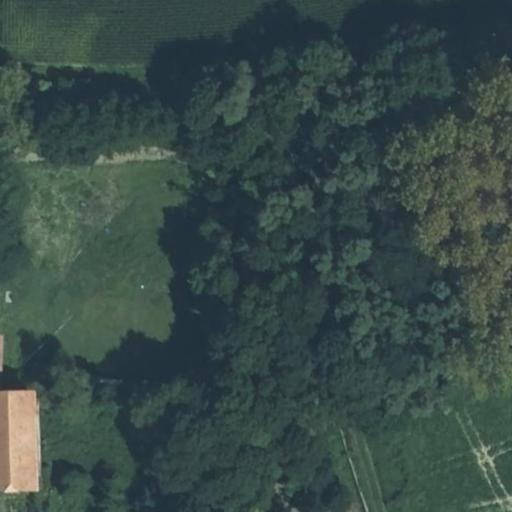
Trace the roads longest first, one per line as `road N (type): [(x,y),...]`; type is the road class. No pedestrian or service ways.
road 1 (track): [(322,117),(340,387),(381,511)]
road 2 (track): [(279,378),(395,388),(441,373)]
